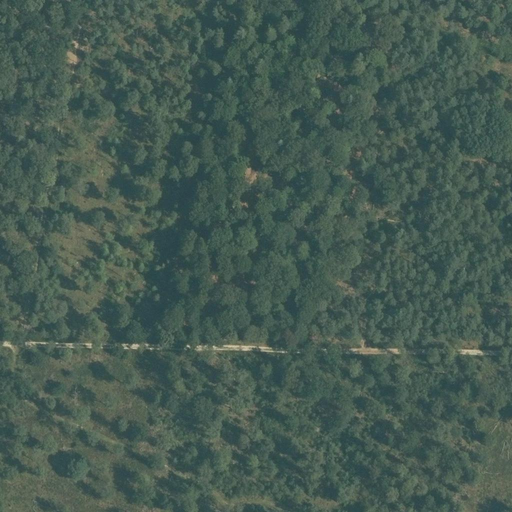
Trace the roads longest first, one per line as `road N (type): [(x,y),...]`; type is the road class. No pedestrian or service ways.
road 1 (unknown): [(19,348),(511,352)]
road 2 (track): [(85,0),(19,348)]
road 3 (track): [(511,51),(383,36)]
